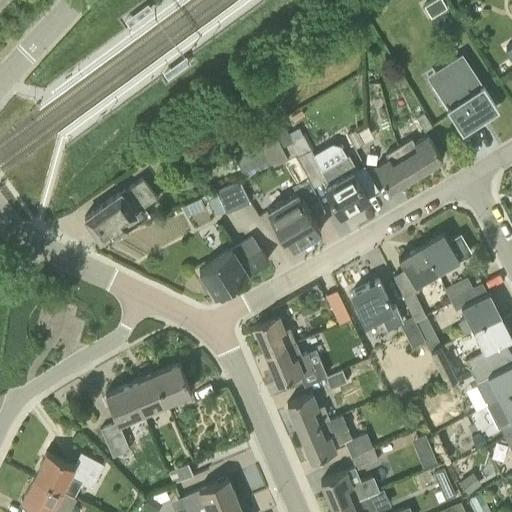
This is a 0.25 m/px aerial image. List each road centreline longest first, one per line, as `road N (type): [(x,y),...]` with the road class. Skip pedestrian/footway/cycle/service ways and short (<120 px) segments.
road 1 (residential): [(209,325),(469,176)]
road 2 (tertiary): [(300,511),(230,349),(209,325)]
road 3 (residential): [(0,431),(27,392),(123,329),(140,295)]
road 4 (tertiary): [(140,295),(34,242),(0,214)]
